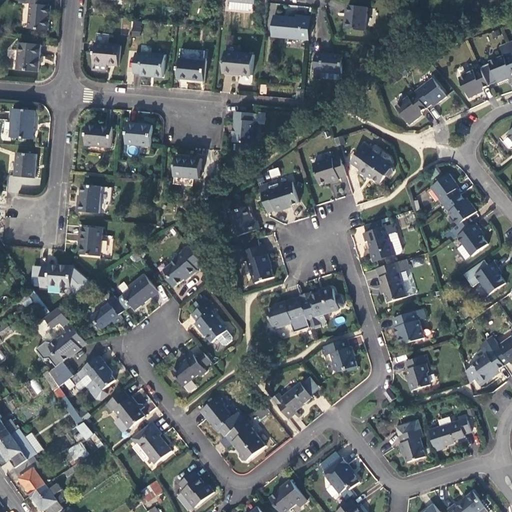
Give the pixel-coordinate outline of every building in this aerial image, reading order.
[(47,5),(47,0),(19,0),(19,2),(30,3),(27,28),(46,29),(49,5),(47,5)] [(365,29),(367,8),(347,6),(345,27),(365,29)] [(465,21),(461,7),(437,14),(441,28),(465,21)] [(272,35),(301,38),(304,15),(295,14),(295,16),(274,14),(272,35)] [(140,29),(132,28),(131,37),(139,38),(140,29)] [(505,42),(499,45),(503,53),(488,60),(497,81),(506,77),(505,75),(511,71),(511,58),(509,51),(505,42)] [(38,71),(40,45),(19,43),(16,69),(38,71)] [(96,43),(93,69),(107,71),(108,64),(118,65),(120,46),(96,43)] [(141,74),(162,76),(164,54),(143,51),(142,53),(135,53),(133,72),(140,73),(141,74)] [(224,71),(252,74),(254,53),(226,51),(224,71)] [(322,53),(315,53),(312,76),(320,77),(321,70),(341,71),(343,53),(323,51),(322,53)] [(178,78),(205,80),(206,61),(180,58),(178,78)] [(477,89),(488,84),(479,65),(459,75),(468,96),(478,92),(477,89)] [(431,76),(413,90),(426,107),(436,99),(437,101),(445,94),(431,76)] [(297,88),(295,98),(303,99),(304,88),(297,88)] [(416,114),(426,107),(413,90),(395,104),(409,123),(417,116),(416,114)] [(32,139),(35,111),(14,109),(11,137),(32,139)] [(234,119),(233,140),(252,143),(254,121),(251,121),(252,113),(234,111),(233,119),(234,119)] [(125,143),(149,145),(152,126),(128,122),(125,143)] [(84,144),(110,147),(112,127),(86,124),(84,144)] [(342,134),(335,136),(337,143),(344,141),(342,134)] [(356,171),(363,176),(366,172),(379,181),(385,173),(389,175),(392,169),(392,166),(391,165),(389,164),(393,158),(391,153),(376,143),(372,148),(363,142),(350,161),(359,167),(356,171)] [(35,177),(36,155),(17,153),(15,176),(35,177)] [(338,176),(346,174),(340,154),(332,157),(332,155),(313,161),(319,181),(330,177),(330,179),(339,177),(338,176)] [(176,156),(174,183),(192,185),(193,177),(199,177),(201,158),(176,156)] [(278,167),(268,170),(270,178),(280,175),(278,167)] [(430,186),(444,205),(460,193),(453,183),(455,181),(449,172),(430,186)] [(218,179),(206,178),(204,197),(217,191),(218,179)] [(258,182),(260,188),(266,209),(275,207),(275,209),(284,206),(283,203),(298,199),(291,179),(279,183),(277,185),(269,188),(266,179),(258,182)] [(99,213),(102,187),(82,185),(80,201),(78,201),(77,211),(99,213)] [(452,228),(458,235),(471,225),(466,217),(476,210),(470,202),(468,203),(460,193),(444,205),(458,223),(452,228)] [(236,233),(259,226),(256,218),(253,219),(248,204),(229,209),(236,233)] [(382,224),(380,217),(369,221),(364,223),(366,229),(362,230),(364,238),(367,237),(371,249),(369,250),(372,259),(401,250),(403,248),(397,228),(395,227),(392,221),(382,224)] [(481,228),(476,221),(471,225),(458,235),(463,243),(471,253),(472,254),(488,243),(479,230),(481,228)] [(101,255),(103,228),(80,226),(79,235),(81,235),(80,245),(80,253),(101,255)] [(240,241),(242,249),(260,243),(257,236),(240,241)] [(242,249),(239,249),(243,259),(246,258),(253,280),(272,275),(268,261),(269,261),(266,251),(264,252),(261,242),(260,243),(242,249)] [(196,267),(203,262),(188,243),(180,249),(181,250),(172,258),(171,262),(163,268),(168,274),(166,276),(174,285),(188,274),(189,275),(197,269),(196,267)] [(463,243),(458,246),(465,257),(471,253),(463,243)] [(405,256),(399,259),(401,267),(408,264),(405,256)] [(401,267),(399,259),(376,265),(382,283),(379,283),(381,289),(384,289),(387,298),(406,292),(402,280),(399,268),(401,267)] [(494,260),(475,273),(489,293),(506,282),(497,269),(499,267),(494,260)] [(47,283),(69,285),(71,265),(49,263),(48,265),(41,265),(39,285),(47,286),(47,283)] [(158,290),(144,272),(129,284),(130,287),(124,293),(136,307),(158,290)] [(409,277),(402,280),(406,292),(413,290),(409,277)] [(307,320),(318,317),(317,313),(342,305),(344,302),(342,295),(339,293),(336,294),(333,287),(330,286),(324,287),(323,290),(308,294),(308,291),(299,293),(300,294),(301,299),(307,320)] [(35,299),(46,314),(50,311),(33,288),(21,298),(27,306),(35,299)] [(120,312),(126,308),(113,294),(108,298),(110,300),(92,315),(96,320),(92,323),(98,330),(113,318),(115,321),(123,316),(120,312)] [(204,294),(194,302),(198,307),(191,313),(197,320),(194,321),(201,330),(202,329),(211,340),(217,335),(227,328),(227,327),(212,308),(214,306),(209,299),(204,294)] [(290,320),(293,330),(309,325),(307,320),(301,299),(300,294),(276,301),(277,304),(267,307),(273,326),(290,320)] [(423,306),(393,315),(396,325),(398,324),(400,331),(398,332),(401,341),(424,335),(419,317),(426,315),(423,306)] [(319,322),(318,317),(307,320),(309,325),(319,322)] [(13,328),(7,320),(0,324),(0,334),(1,336),(13,328)] [(79,346),(86,340),(69,320),(62,325),(66,330),(56,338),(53,338),(50,340),(45,339),(35,347),(43,356),(48,356),(56,364),(61,360),(72,351),(74,353),(80,347),(79,346)] [(225,342),(231,338),(232,334),(227,328),(217,335),(222,342),(225,342)] [(493,337),(488,341),(504,364),(511,358),(511,335),(498,343),(493,337)] [(348,345),(345,336),(323,343),(326,352),(329,351),(332,359),(331,360),(334,368),(337,369),(346,367),(348,368),(355,365),(352,353),(353,353),(350,344),(348,345)] [(493,371),(504,364),(488,341),(486,339),(479,344),(485,352),(473,361),(475,362),(466,369),(469,379),(470,382),(475,378),(479,382),(485,378),(487,380),(495,374),(493,371)] [(199,374),(205,369),(202,366),(210,359),(203,350),(195,356),(192,353),(171,369),(183,384),(198,372),(199,374)] [(76,371),(81,378),(87,373),(88,372),(93,379),(87,385),(96,397),(99,397),(106,392),(103,388),(115,379),(110,373),(111,369),(99,354),(82,367),(76,371)] [(423,354),(406,359),(410,374),(408,375),(412,388),(430,382),(426,370),(428,366),(423,354)] [(309,373),(299,381),(309,393),(319,385),(309,373)] [(69,390),(75,385),(70,378),(64,383),(69,390)] [(270,395),(288,416),(294,411),(293,410),(300,404),(299,403),(310,395),(309,393),(299,381),(298,380),(280,394),(277,390),(270,395)] [(74,424),(81,421),(61,387),(55,390),(74,424)] [(395,395),(389,387),(384,390),(390,399),(395,395)] [(129,395),(124,388),(106,402),(111,410),(114,408),(129,426),(145,414),(136,403),(138,402),(131,393),(129,395)] [(219,394),(200,409),(206,415),(207,414),(218,428),(219,427),(224,434),(226,432),(244,418),(238,410),(232,414),(223,402),(224,401),(219,394)] [(265,403),(257,410),(261,416),(270,409),(265,403)] [(7,422),(0,412),(0,439),(20,426),(13,417),(7,422)] [(429,426),(435,447),(446,444),(445,442),(455,439),(454,436),(465,433),(464,431),(471,428),(466,412),(458,415),(459,417),(440,423),(429,426)] [(253,423),(246,416),(244,418),(226,432),(239,450),(239,453),(243,458),(246,458),(265,443),(251,426),(253,423)] [(418,417),(397,424),(401,440),(400,441),(402,448),(403,448),(407,458),(426,452),(420,434),(423,433),(418,417)] [(95,431),(86,419),(79,424),(89,436),(95,431)] [(161,431),(152,420),(131,436),(136,442),(138,441),(156,461),(172,448),(159,433),(161,431)] [(0,444),(10,458),(25,448),(19,439),(26,434),(20,425),(20,426),(0,439),(0,444)] [(342,454),(324,468),(329,475),(328,476),(340,490),(347,485),(350,487),(359,479),(351,469),(353,468),(342,454)] [(16,466),(33,490),(53,477),(42,462),(37,465),(31,456),(16,466)] [(194,505),(214,490),(208,482),(206,483),(194,469),(179,481),(183,487),(181,489),(194,505)] [(67,491),(56,475),(53,477),(33,490),(48,511),(50,511),(64,504),(59,496),(67,491)] [(306,498),(290,477),(282,483),(284,484),(270,495),(282,511),(296,500),(299,504),(306,498)] [(142,496),(145,501),(158,492),(159,494),(164,489),(157,478),(138,490),(142,496)] [(353,491),(350,487),(347,485),(340,490),(345,497),(353,491)] [(447,507),(451,511),(485,511),(489,509),(486,505),(472,489),(465,495),(466,497),(457,504),(454,501),(447,507)] [(172,500),(167,494),(150,506),(154,511),(170,511),(175,508),(172,500)] [(356,502),(351,497),(334,510),(335,511),(365,511),(363,510),(365,508),(358,500),(356,502)] [(441,511),(433,502),(426,506),(427,507),(421,511),(420,511),(441,511)] [(263,511),(257,503),(247,511),(263,511)]
